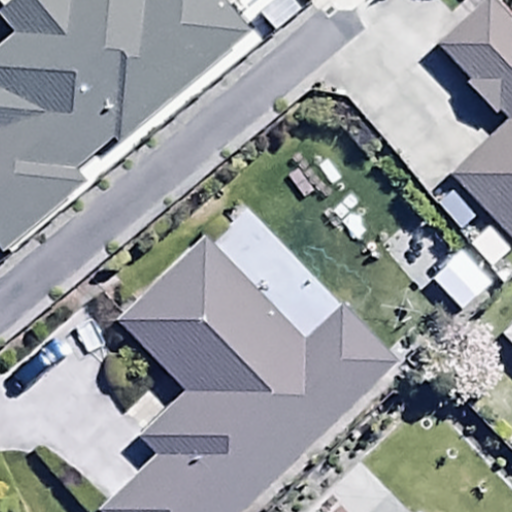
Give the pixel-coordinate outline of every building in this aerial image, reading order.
[(0,260),(1,262),(90,191),(80,178),(251,41),(218,0),(6,0),(0,5),(0,22),(15,42),(0,54),(0,260)] [(447,182),(511,251),(511,250),(511,22),(492,2),(437,54),(464,82),(458,88),(499,132),(447,182)] [(101,511),(243,511),(394,368),(339,311),(301,347),(205,246),(116,331),(182,401),(137,444),(154,461),(101,511)] [(492,288),(461,255),(426,286),(457,320),(492,288)] [(511,328),(498,343),(511,356),(511,328)]
